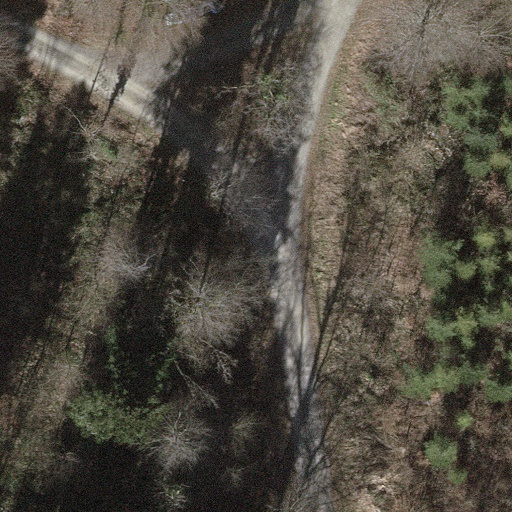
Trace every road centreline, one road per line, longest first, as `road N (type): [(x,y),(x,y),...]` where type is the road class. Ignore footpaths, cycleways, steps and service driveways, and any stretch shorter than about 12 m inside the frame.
road 1 (track): [(313,511),(278,197),(175,69),(0,10)]
road 2 (track): [(333,0),(278,197)]
road 3 (track): [(175,69),(318,0)]
